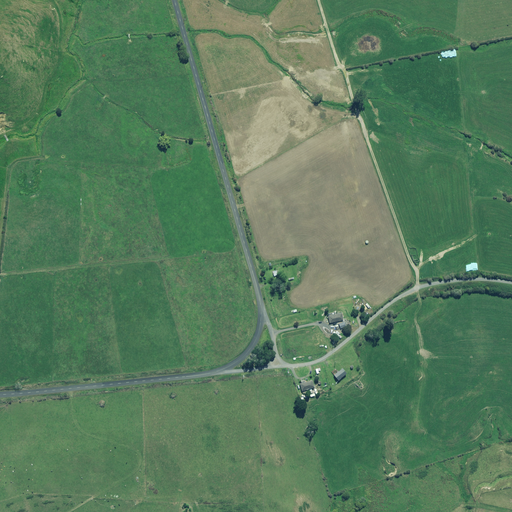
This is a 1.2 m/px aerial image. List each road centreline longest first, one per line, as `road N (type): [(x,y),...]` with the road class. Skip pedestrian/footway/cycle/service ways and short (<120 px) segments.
road 1 (unclassified): [(173,0),(260,312)]
road 2 (residential): [(511,282),(468,278),(415,288),(326,356),(293,365)]
road 3 (unclassified): [(221,369),(0,394)]
